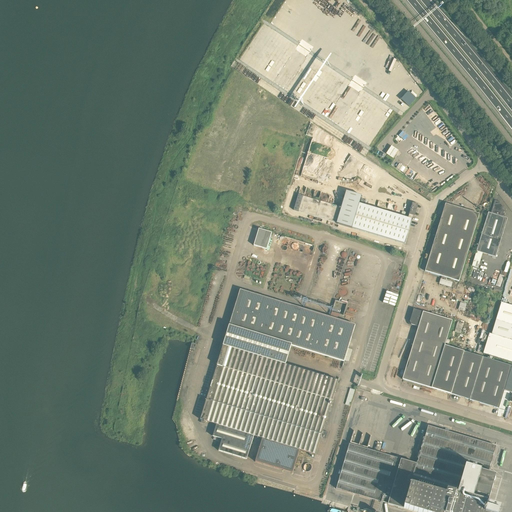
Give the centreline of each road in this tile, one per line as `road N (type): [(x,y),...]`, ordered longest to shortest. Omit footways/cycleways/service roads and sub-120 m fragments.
road 1 (unclassified): [(511,428),(376,386),(433,204),(486,163)]
road 2 (unclassified): [(486,163),(360,0)]
road 3 (unclassified): [(511,142),(396,0)]
road 4 (motorway): [(411,0),(511,123)]
road 5 (motorway): [(511,105),(424,0)]
